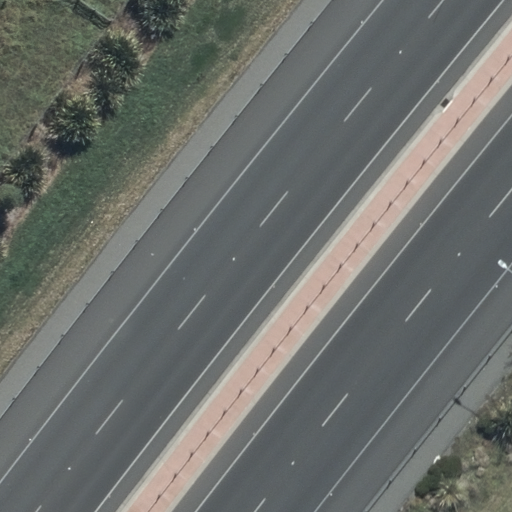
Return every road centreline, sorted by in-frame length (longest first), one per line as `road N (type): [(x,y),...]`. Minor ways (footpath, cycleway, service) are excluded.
road 1 (motorway): [(36,511),(444,0)]
road 2 (motorway): [(511,192),(253,511)]
